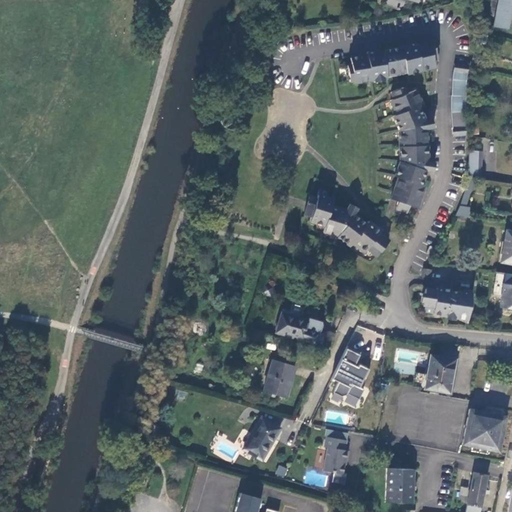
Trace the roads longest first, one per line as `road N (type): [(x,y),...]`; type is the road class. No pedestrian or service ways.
road 1 (residential): [(396,315),(400,271),(444,165),(440,29),(304,51),(293,65)]
road 2 (residential): [(396,315),(355,314),(300,415)]
road 3 (residential): [(511,341),(426,334),(396,315)]
